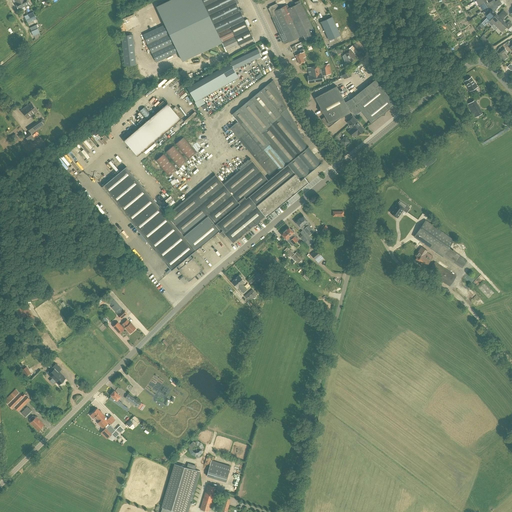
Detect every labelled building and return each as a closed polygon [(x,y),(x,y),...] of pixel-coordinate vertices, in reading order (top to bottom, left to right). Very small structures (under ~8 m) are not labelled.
[(21,2),(20,0),(14,0),(16,2),(15,2),(18,9),(24,7),(22,2),(21,2)] [(162,25),(143,34),(156,62),(175,53),(182,66),(224,46),(226,51),(253,38),(242,15),(244,14),(242,9),(237,0),(169,0),(154,7),(162,25)] [(300,2),(299,0),(294,2),(295,4),(288,8),(287,5),(286,5),(279,8),(277,4),(268,8),(273,19),(272,19),(284,44),(289,42),(303,35),(305,40),(316,35),(301,2),(300,2)] [(487,1),(479,5),(479,6),(480,6),(483,10),(488,7),(489,9),(497,4),(494,0),(493,0),(488,3),(487,1)] [(487,18),(482,23),(485,26),(487,23),(497,14),(498,13),(495,11),(499,7),(497,4),(489,9),(487,9),(488,10),(484,12),(486,16),(487,17),(487,18)] [(494,24),(506,12),(504,10),(498,15),(497,14),(487,23),(488,24),(489,23),(492,26),(494,24)] [(28,23),(34,20),(36,19),(35,17),(33,12),(28,14),(24,16),(28,23)] [(498,28),(504,21),(503,20),(508,14),(506,12),(494,24),(492,26),(491,27),(496,30),(498,28)] [(329,40),(340,35),(332,17),(321,22),(329,40)] [(140,19),(125,26),(127,31),(142,24),(140,19)] [(504,21),(498,28),(498,29),(499,28),(502,32),(506,27),(511,32),(511,30),(511,23),(509,21),(506,23),(504,21)] [(21,38),(26,34),(22,30),(19,27),(15,30),(21,38)] [(125,66),(136,64),(133,34),(121,36),(125,66)] [(358,52),(361,49),(356,42),(348,48),(349,51),(345,54),(342,56),(345,63),(351,61),(351,62),(357,57),(354,54),(357,52),(358,52)] [(498,52),(500,54),(504,60),(508,57),(505,54),(507,52),(504,47),(499,51),(498,52)] [(234,69),(261,56),(258,49),(251,52),(244,56),(231,62),(234,69)] [(299,64),(305,61),(301,53),(295,55),(299,64)] [(197,107),(205,103),(202,98),(238,77),(230,63),(187,88),(195,102),(194,102),(197,107)] [(309,83),(323,81),(322,75),(331,74),(329,64),(308,68),(309,76),(307,76),(309,83)] [(474,82),(471,77),(464,81),(467,86),(469,91),(477,86),(475,82),(474,82)] [(321,163),(302,139),(304,137),(301,134),(287,108),(273,80),(232,115),(238,122),(230,128),(269,175),(277,169),(279,171),(268,180),(252,160),(223,184),(215,174),(166,215),(195,250),(221,229),(233,242),(254,225),(255,226),(261,221),(260,220),(265,216),(266,217),(308,182),(304,177),(319,165),(320,165),(322,163),(322,162),(321,163)] [(379,84),(366,95),(364,93),(355,101),(356,103),(352,98),(345,102),(336,86),(315,97),(320,108),(320,112),(323,113),(325,116),(321,119),(327,127),(328,127),(329,127),(330,127),(343,116),(351,112),(350,111),(352,110),(352,112),(355,116),(362,111),(372,123),(395,104),(379,84)] [(191,105),(194,104),(188,93),(182,96),(184,100),(186,99),(187,101),(188,100),(191,105)] [(483,113),(477,103),(475,100),(467,104),(469,107),(475,118),(483,113)] [(27,118),(37,111),(31,103),(22,111),(27,118)] [(137,156),(181,119),(168,103),(124,140),(137,156)] [(147,120),(152,116),(144,106),(139,111),(147,120)] [(357,135),(364,129),(353,116),(354,116),(353,115),(348,119),(349,120),(347,122),(352,128),(348,131),(354,138),(357,135)] [(32,134),(44,125),(40,119),(27,128),(29,132),(24,135),(30,143),(35,139),(32,134)] [(14,142),(18,138),(15,133),(10,137),(14,142)] [(100,147),(94,136),(89,139),(95,150),(100,147)] [(188,159),(196,152),(184,137),(175,144),(188,159)] [(203,140),(198,144),(203,151),(208,147),(203,140)] [(178,168),(186,160),(174,145),(165,152),(178,168)] [(168,176),(177,169),(164,154),(155,161),(168,176)] [(195,250),(166,215),(163,212),(165,210),(162,207),(161,208),(126,167),(102,187),(171,270),(177,266),(179,268),(178,269),(188,281),(203,269),(193,257),(192,258),(190,255),(195,250)] [(406,205),(405,205),(400,201),(398,204),(397,203),(390,213),(391,213),(397,217),(402,210),(406,205)] [(300,228),(302,230),(304,229),(307,232),(312,228),(309,225),(310,224),(308,221),(303,215),(295,222),(300,228)] [(420,227),(413,237),(436,253),(437,251),(443,256),(448,248),(454,240),(425,221),(420,227)] [(285,230),(296,242),(298,240),(297,238),(298,238),(298,237),(294,233),(294,232),(294,230),(293,229),(292,229),(291,230),(289,227),(287,229),(286,229),(285,230)] [(293,244),(296,242),(285,230),(283,232),(283,233),(281,234),(287,240),(289,242),(290,241),(293,244)] [(300,232),(307,240),(308,239),(309,239),(302,230),(300,232)] [(295,254),(287,247),(284,251),(291,257),(298,263),(299,263),(302,266),(305,263),(302,261),(304,259),(302,257),(297,252),(295,254)] [(321,255),(317,250),(314,252),(314,251),(310,254),(315,260),(318,263),(324,258),(321,255)] [(464,260),(463,264),(466,265),(468,259),(459,255),(458,257),(464,260)] [(435,262),(428,272),(449,286),(456,276),(438,264),(435,262)] [(261,280),(263,278),(261,277),(262,276),(259,272),(248,281),(252,286),(259,279),(261,280)] [(247,289),(243,284),(245,282),(239,275),(231,282),(238,289),(238,288),(243,293),(247,289)] [(249,301),(257,295),(252,289),(244,296),(249,301)] [(122,319),(127,314),(125,311),(117,302),(111,296),(109,293),(104,298),(103,297),(100,300),(103,304),(106,301),(112,307),(111,308),(119,317),(120,316),(122,319)] [(31,313),(25,303),(18,308),(15,310),(20,318),(23,316),(24,317),(27,316),(31,322),(35,319),(31,313)] [(130,323),(127,319),(121,325),(118,322),(112,326),(119,334),(125,329),(124,329),(125,328),(130,333),(136,328),(131,322),(130,323)] [(51,368),(47,373),(49,375),(59,385),(61,383),(62,384),(63,383),(64,381),(64,380),(65,378),(58,372),(61,369),(56,364),(52,367),(54,369),(53,370),(51,368)] [(25,377),(31,373),(26,367),(21,370),(25,377)] [(16,389),(3,401),(5,404),(7,403),(8,404),(7,404),(12,409),(14,407),(18,411),(30,399),(26,395),(25,395),(24,394),(22,395),(19,392),(18,391),(16,389)] [(121,407),(123,403),(117,399),(120,396),(114,391),(111,395),(112,395),(108,398),(111,400),(121,407)] [(135,406),(139,401),(128,394),(125,398),(135,406)] [(32,411),(28,407),(22,413),(26,417),(32,411)] [(106,417),(97,408),(92,414),(90,416),(93,419),(95,417),(99,421),(97,423),(103,429),(109,423),(110,425),(116,420),(111,415),(108,419),(106,417)] [(154,415),(159,419),(163,415),(157,410),(154,415)] [(35,417),(33,416),(29,419),(31,421),(30,422),(38,430),(44,424),(36,416),(35,417)] [(106,428),(100,433),(107,439),(109,437),(112,440),(119,433),(123,429),(120,425),(115,430),(111,433),(106,428)] [(205,453),(202,441),(191,444),(194,456),(205,453)] [(226,482),(231,466),(211,460),(206,476),(226,482)] [(188,511),(200,471),(174,464),(161,507),(162,508),(161,511),(188,511)] [(216,494),(218,487),(207,484),(200,509),(209,511),(215,493),(216,494)] [(226,511),(231,499),(224,497),(219,511),(226,511)]
